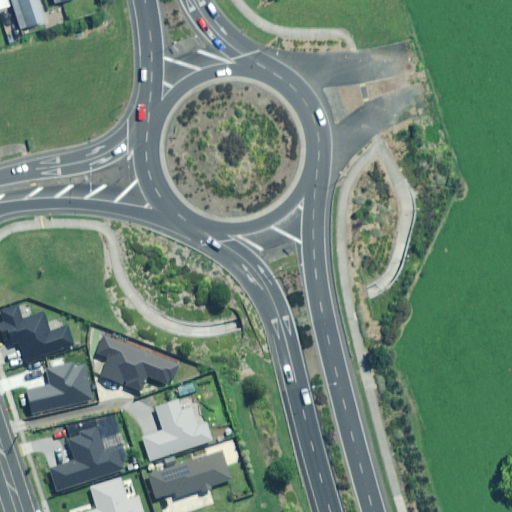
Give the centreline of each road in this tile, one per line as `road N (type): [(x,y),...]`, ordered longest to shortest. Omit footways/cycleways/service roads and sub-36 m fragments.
road 1 (primary): [(313,182),(324,321),(375,511)]
road 2 (primary): [(331,511),(274,303),(256,271),(212,233)]
road 3 (secondary): [(182,219),(73,203),(0,210)]
road 4 (secondary): [(0,177),(80,162),(148,127)]
road 5 (secondary): [(285,80),(421,63)]
road 6 (secondary): [(434,101),(319,156)]
road 7 (primary): [(158,104),(207,66),(269,70)]
road 8 (primary): [(313,182),(282,220),(260,231),(212,233)]
